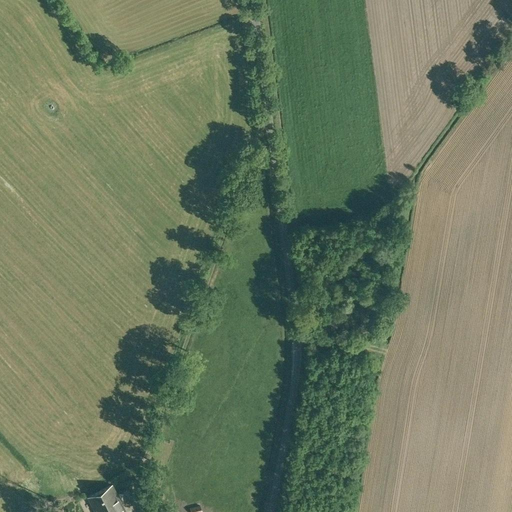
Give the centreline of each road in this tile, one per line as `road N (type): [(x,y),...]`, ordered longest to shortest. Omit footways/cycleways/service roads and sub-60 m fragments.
road 1 (unclassified): [(271,511),(295,342),(253,0)]
road 2 (track): [(132,500),(267,113)]
road 3 (track): [(357,511),(405,215)]
